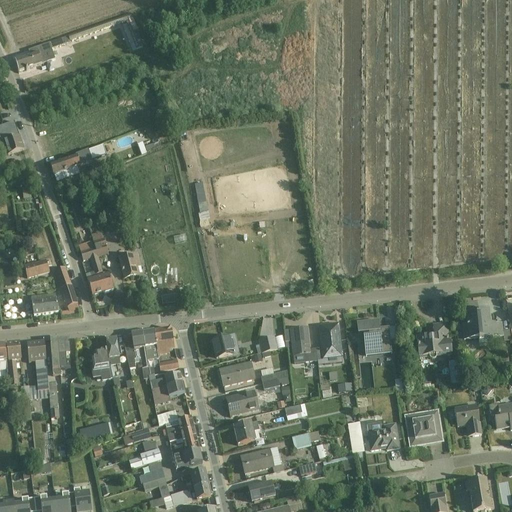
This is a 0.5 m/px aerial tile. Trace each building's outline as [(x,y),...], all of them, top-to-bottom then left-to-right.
[(131,16),(69,38),(70,43),(126,23),(133,20),(131,16)] [(133,20),(126,23),(133,39),(137,51),(143,49),(138,37),(139,36),(133,20)] [(70,43),(69,38),(29,52),(30,57),(15,62),(19,73),(26,71),(26,72),(28,71),(28,70),(55,61),(52,50),(71,44),(70,43)] [(158,139),(167,134),(163,126),(154,130),(158,139)] [(12,139),(0,142),(0,154),(7,152),(8,156),(24,150),(18,132),(10,135),(12,139)] [(154,153),(159,151),(156,144),(145,147),(149,160),(156,158),(154,153)] [(103,147),(87,152),(90,162),(106,157),(103,147)] [(50,167),(54,177),(81,168),(77,155),(68,158),(69,160),(50,167)] [(94,243),(96,249),(99,259),(109,256),(104,240),(94,243)] [(103,272),(99,259),(96,249),(81,254),(84,263),(90,261),(94,274),(91,275),(92,281),(88,282),(93,298),(114,292),(109,276),(105,278),(103,272)] [(138,255),(120,259),(125,280),(139,276),(137,269),(141,268),(138,255)] [(28,280),(50,274),(46,262),(25,268),(28,280)] [(68,309),(78,306),(71,286),(62,289),(68,309)] [(59,314),(56,296),(32,300),(34,317),(59,314)] [(181,309),(178,297),(163,301),(165,312),(181,309)] [(490,340),(502,339),(501,325),(490,326),(488,311),(474,312),(474,317),(464,318),(465,327),(460,328),(462,346),(490,343),(490,340)] [(360,358),(380,356),(376,322),(356,325),(360,358)] [(416,361),(450,358),(447,326),(429,327),(430,337),(414,338),(416,361)] [(321,362),(341,360),(337,327),(317,329),(321,362)] [(290,359),(309,358),(306,329),(288,331),(290,359)] [(172,354),(169,331),(152,334),(155,357),(172,354)] [(142,359),(155,357),(152,334),(139,335),(142,359)] [(142,359),(139,335),(127,337),(131,360),(142,359)] [(213,361),(233,357),(229,338),(208,342),(213,361)] [(60,371),(70,371),(68,341),(57,342),(60,371)] [(60,371),(57,342),(45,343),(47,373),(60,371)] [(27,374),(47,373),(45,343),(25,345),(27,374)] [(107,369),(120,367),(116,343),(103,344),(107,369)] [(3,366),(17,365),(15,347),(2,348),(3,366)] [(89,374),(104,372),(102,355),(87,357),(89,374)] [(167,375),(187,372),(185,363),(166,366),(167,375)] [(220,391),(253,383),(249,365),(216,373),(220,391)] [(468,388),(467,365),(457,365),(457,388),(468,388)] [(268,375),(270,382),(283,379),(281,371),(268,375)] [(163,390),(179,386),(177,376),(160,380),(163,390)] [(166,400),(182,396),(179,386),(163,390),(166,400)] [(287,386),(271,389),(273,401),(290,398),(287,386)] [(347,397),(361,397),(361,389),(347,389),(347,397)] [(330,394),(331,403),(339,401),(338,392),(330,394)] [(228,421),(258,414),(253,395),(224,402),(228,421)] [(349,403),(293,411),(295,425),(351,417),(349,403)] [(495,435),(511,432),(511,406),(490,410),(495,435)] [(482,439),(477,407),(452,411),(455,431),(464,430),(466,441),(482,439)] [(408,451),(442,447),(437,414),(403,419),(408,451)] [(164,427),(167,438),(191,432),(188,421),(164,427)] [(116,434),(113,422),(78,430),(81,443),(116,434)] [(385,455),(398,453),(394,427),(382,429),(381,424),(364,427),(369,455),(385,453),(385,455)] [(363,455),(359,425),(346,427),(352,457),(363,455)] [(235,451),(254,447),(249,427),(230,431),(235,451)] [(170,449),(194,442),(191,432),(167,438),(170,449)] [(320,444),(318,435),(309,437),(291,442),(295,453),(311,449),(311,446),(320,444)] [(170,449),(173,461),(197,454),(194,442),(170,449)] [(131,461),(134,473),(161,467),(156,445),(140,449),(142,459),(131,461)] [(108,451),(100,453),(102,461),(110,459),(108,451)] [(242,478),(272,471),(268,453),(238,461),(242,478)] [(176,473),(201,467),(197,454),(173,461),(176,473)] [(352,458),(322,465),(323,470),(354,464),(352,458)] [(107,464),(94,466),(96,480),(105,478),(104,472),(109,471),(107,464)] [(352,465),(342,467),(344,474),(354,472),(352,465)] [(314,466),(298,470),(300,479),(316,475),(314,466)] [(186,478),(190,493),(206,489),(203,474),(186,478)] [(467,511),(487,511),(491,511),(485,479),(462,483),(467,511)] [(183,496),(186,484),(179,483),(177,495),(183,496)] [(250,504),(272,498),(268,483),(246,490),(250,504)] [(428,511),(445,511),(441,487),(425,490),(428,511)] [(193,505),(209,501),(206,489),(190,493),(193,505)] [(88,511),(87,494),(71,496),(73,511),(88,511)] [(68,511),(67,496),(52,498),(53,511),(68,511)] [(53,511),(52,498),(36,500),(37,511),(53,511)] [(25,511),(25,501),(9,503),(10,511),(25,511)] [(10,511),(9,503),(0,504),(0,511),(10,511)]
